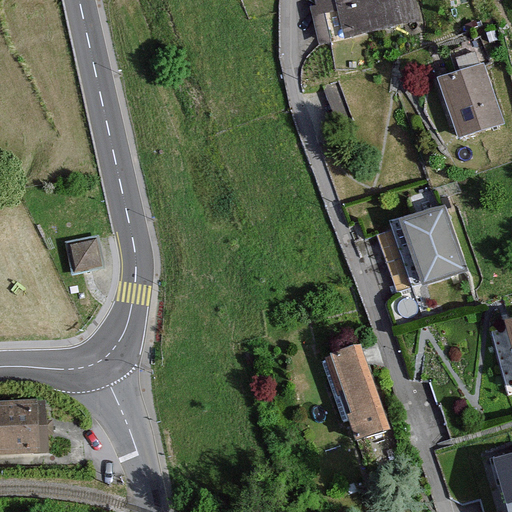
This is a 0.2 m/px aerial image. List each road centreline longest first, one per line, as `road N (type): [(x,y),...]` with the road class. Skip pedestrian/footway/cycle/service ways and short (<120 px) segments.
road 1 (residential): [(443,511),(307,132),(290,69),(290,0)]
road 2 (secondary): [(79,0),(136,268),(120,340),(98,363)]
road 3 (tertiary): [(154,511),(135,444),(98,363)]
